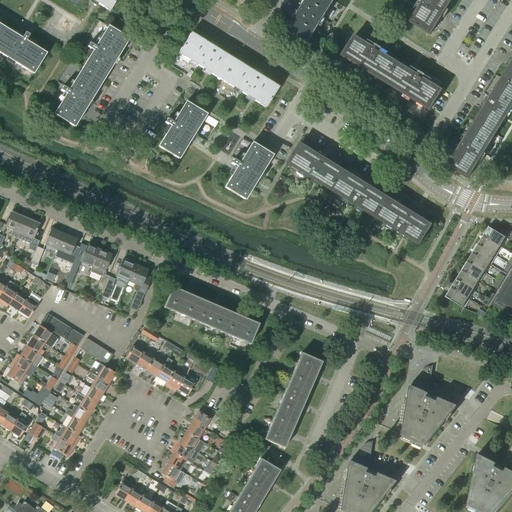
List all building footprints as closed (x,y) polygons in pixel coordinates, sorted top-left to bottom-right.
[(90,0),(91,0),(109,12),(116,0),(90,0)] [(306,44),(334,0),(306,0),(286,32),(306,44)] [(423,0),(409,24),(429,36),(451,0),(423,0)] [(25,33),(21,39),(0,25),(0,53),(33,74),(45,53),(25,41),(29,35),(25,33)] [(54,114),(74,127),(128,39),(108,27),(95,47),(89,43),(87,47),(93,51),(68,90),(63,86),(60,90),(66,94),(54,114)] [(177,54),(265,108),(277,87),(190,33),(177,54)] [(341,57),(429,111),(441,91),(353,37),(341,57)] [(511,61),(455,154),(448,166),(468,179),(511,107),(511,61)] [(185,102),(173,123),(167,119),(166,119),(167,120),(165,123),(164,122),(164,123),(170,127),(158,147),(178,159),(205,115),(185,102)] [(216,125),(218,120),(207,115),(204,121),(216,125)] [(224,187),(245,200),(271,155),(251,143),(239,163),(233,159),(230,163),(236,167),(224,187)] [(432,225),(384,195),(300,143),(287,164),(419,245),(432,225)] [(154,161),(160,165),(164,159),(157,155),(154,161)] [(11,236),(17,239),(26,218),(12,213),(6,227),(13,230),(11,236)] [(28,249),(35,252),(37,247),(39,241),(33,239),(40,224),(26,218),(17,239),(29,244),(28,249)] [(488,227),(483,236),(501,247),(511,232),(502,229),(499,233),(488,227)] [(45,244),(58,249),(64,234),(52,229),(45,244)] [(64,234),(58,249),(55,256),(61,258),(64,252),(70,254),(77,240),(64,234)] [(483,236),(477,245),(496,256),(501,247),(483,236)] [(81,261),(92,266),(99,249),(88,244),(81,261)] [(477,245),(472,253),(490,265),(496,256),(477,245)] [(37,247),(31,261),(37,264),(43,249),(37,247)] [(97,289),(103,291),(109,277),(109,276),(103,274),(111,254),(99,249),(92,266),(93,267),(90,272),(102,277),(97,289)] [(472,253),(467,262),(485,273),(490,265),(472,253)] [(6,265),(16,272),(20,267),(9,260),(6,265)] [(116,276),(128,281),(135,265),(123,260),(116,276)] [(79,264),(74,262),(66,281),(71,284),(79,264)] [(467,262),(461,271),(480,282),(485,273),(467,262)] [(135,265),(128,281),(135,284),(135,286),(135,287),(136,290),(137,291),(130,308),(136,311),(144,293),(151,278),(145,275),(147,270),(135,265)] [(511,317),(511,269),(491,304),(511,317)] [(52,281),(55,273),(49,270),(45,279),(52,281)] [(461,271),(456,279),(474,290),(480,282),(461,271)] [(109,277),(103,291),(101,296),(108,299),(114,284),(113,284),(114,279),(109,277)] [(456,279),(450,288),(469,299),(474,290),(456,279)] [(0,303),(6,307),(8,305),(16,293),(10,290),(14,284),(9,281),(6,287),(6,286),(0,294),(0,303)] [(163,307),(249,344),(258,324),(172,287),(163,307)] [(469,299),(450,288),(445,297),(463,308),(469,299)] [(8,305),(18,311),(26,300),(16,293),(8,305)] [(28,297),(26,300),(18,311),(28,318),(38,303),(28,297)] [(41,325),(46,328),(52,318),(47,315),(41,325)] [(52,318),(46,328),(51,331),(57,321),(52,318)] [(57,321),(51,331),(56,334),(62,324),(57,321)] [(62,324),(56,334),(61,337),(67,327),(62,324)] [(39,326),(32,336),(51,348),(58,338),(39,326)] [(67,327),(61,337),(66,341),(72,330),(67,327)] [(141,333),(151,339),(154,334),(144,328),(141,333)] [(72,330),(66,341),(71,344),(77,333),(72,330)] [(77,333),(71,344),(76,347),(82,337),(77,333)] [(154,334),(151,339),(146,347),(149,349),(154,341),(155,342),(158,336),(154,334)] [(32,336),(26,346),(41,356),(44,351),(40,349),(44,344),(51,348),(32,336)] [(80,349),(85,352),(91,342),(86,339),(80,349)] [(163,346),(171,351),(174,346),(166,341),(163,346)] [(85,352),(90,355),(96,345),(91,342),(85,352)] [(90,355),(95,358),(101,348),(96,345),(90,355)] [(26,346),(19,356),(36,367),(43,357),(41,356),(26,346)] [(124,358),(135,365),(142,353),(132,346),(124,358)] [(95,358),(100,361),(101,361),(107,351),(101,348),(95,358)] [(107,351),(101,361),(106,365),(112,355),(107,351)] [(184,356),(193,361),(196,357),(187,351),(184,356)] [(135,365),(145,371),(153,359),(142,353),(135,365)] [(288,382),(308,391),(321,362),(300,353),(288,382)] [(36,367),(19,356),(12,366),(24,373),(28,375),(27,376),(30,377),(37,368),(36,367)] [(64,356),(57,366),(62,370),(68,359),(64,356)] [(156,377),(166,383),(173,371),(167,368),(171,361),(167,358),(163,365),(156,377)] [(145,371),(156,377),(163,365),(153,359),(145,371)] [(77,364),(72,361),(66,371),(71,374),(77,364)] [(92,368),(90,372),(108,384),(115,373),(105,367),(106,365),(101,361),(100,361),(95,370),(92,368)] [(24,373),(12,366),(6,376),(10,379),(7,384),(17,391),(27,376),(28,375),(24,373)] [(57,366),(51,377),(56,380),(62,370),(57,366)] [(401,436),(425,446),(455,409),(427,396),(428,393),(428,392),(433,366),(432,366),(428,367),(422,371),(410,386),(410,385),(401,436)] [(208,380),(214,384),(221,372),(215,368),(208,380)] [(176,390),(187,396),(196,380),(190,376),(192,373),(188,370),(183,377),(176,390)] [(164,386),(175,392),(176,390),(183,377),(173,371),(166,383),(164,386)] [(94,381),(90,387),(102,394),(108,384),(90,372),(87,377),(94,381)] [(65,373),(59,382),(64,385),(70,376),(65,373)] [(64,385),(59,382),(54,390),(59,393),(64,385)] [(276,411),(296,420),(308,391),(288,382),(276,411)] [(39,406),(41,403),(45,398),(46,398),(47,399),(50,394),(49,394),(51,391),(41,386),(32,402),(39,406)] [(77,393),(96,404),(102,394),(90,387),(84,397),(77,393)] [(74,405),(90,415),(96,404),(77,393),(74,398),(81,402),(78,407),(74,405)] [(41,403),(45,406),(49,400),(53,403),(56,398),(50,394),(47,399),(46,398),(45,398),(41,403)] [(68,409),(65,413),(72,418),(84,425),(90,415),(74,405),(71,411),(68,409)] [(198,411),(192,422),(204,429),(210,419),(198,411)] [(264,440),(284,449),(296,420),(276,411),(264,440)] [(0,422),(0,425),(9,431),(16,419),(6,413),(0,422)] [(39,416),(34,423),(40,426),(44,419),(39,416)] [(84,425),(72,418),(66,428),(80,437),(78,435),(84,425)] [(16,419),(9,431),(19,438),(27,426),(16,419)] [(192,422),(185,432),(197,439),(204,429),(192,422)] [(45,429),(40,426),(34,423),(28,433),(38,440),(45,429)] [(54,435),(59,438),(74,447),(80,437),(66,428),(62,426),(58,432),(56,431),(54,435)] [(239,437),(247,442),(251,435),(243,430),(239,437)] [(180,436),(177,441),(198,454),(204,443),(197,439),(185,432),(182,437),(180,436)] [(59,438),(54,435),(51,439),(57,443),(53,449),(68,458),(74,447),(59,438)] [(198,454),(177,441),(171,452),(173,453),(185,460),(192,464),(198,454)] [(344,511),(372,511),(395,484),(367,472),(369,468),(373,441),(368,443),(362,446),(351,461),(350,461),(348,472),(341,511),(343,511),(344,511)] [(173,453),(167,463),(179,470),(185,460),(173,453)] [(467,504),(482,511),(493,511),(511,491),(511,471),(478,454),(475,464),(467,504)] [(244,486),(262,498),(278,471),(260,459),(244,486)] [(179,470),(167,463),(161,474),(165,476),(162,482),(173,488),(176,484),(178,485),(183,476),(183,475),(184,473),(179,470)] [(114,495),(124,501),(131,489),(133,485),(123,479),(114,495)] [(206,486),(201,483),(197,488),(203,491),(206,486)] [(253,511),(262,498),(244,486),(228,511),(253,511)] [(124,501),(135,507),(142,496),(131,489),(124,501)] [(135,507),(142,511),(145,511),(152,502),(142,496),(135,507)] [(183,497),(180,502),(187,506),(190,501),(183,497)] [(145,511),(159,511),(167,501),(166,501),(162,508),(152,502),(145,511)] [(159,511),(173,511),(177,507),(167,501),(159,511)] [(44,511),(43,510),(37,506),(34,510),(24,502),(21,505),(18,502),(9,511),(44,511)]
